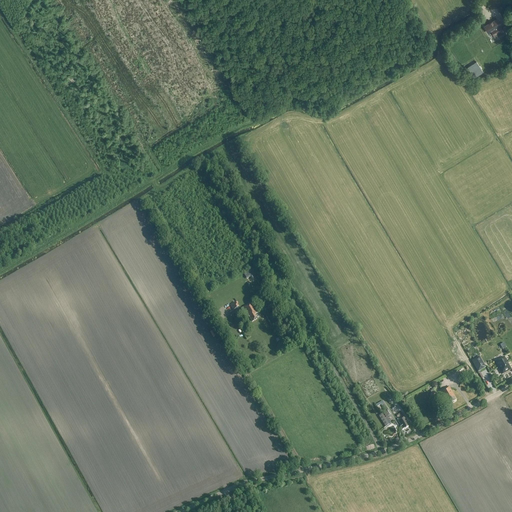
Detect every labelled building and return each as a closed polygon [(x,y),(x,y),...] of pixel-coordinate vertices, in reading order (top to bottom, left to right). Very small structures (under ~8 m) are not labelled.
[(499,36),(504,33),(503,30),(501,26),(502,26),(497,18),(483,26),(487,33),(491,31),(493,36),(497,34),(499,36)] [(461,54),(466,63),(471,60),(470,59),(473,58),(467,49),(461,53),(462,54),(461,54)] [(230,306),(233,311),(238,308),(235,303),(230,306)] [(243,307),(252,322),(257,319),(255,314),(257,313),(251,303),(243,307)] [(485,368),(479,357),(471,361),(477,372),(485,368)] [(496,362),(502,374),(511,370),(504,357),(496,362)] [(447,405),(456,400),(449,386),(439,392),(444,400),(447,405)] [(378,417),(385,427),(389,425),(382,415),(378,417)] [(404,417),(400,419),(399,420),(398,419),(397,419),(401,426),(400,427),(402,430),(404,429),(408,427),(405,422),(406,422),(404,417)]
